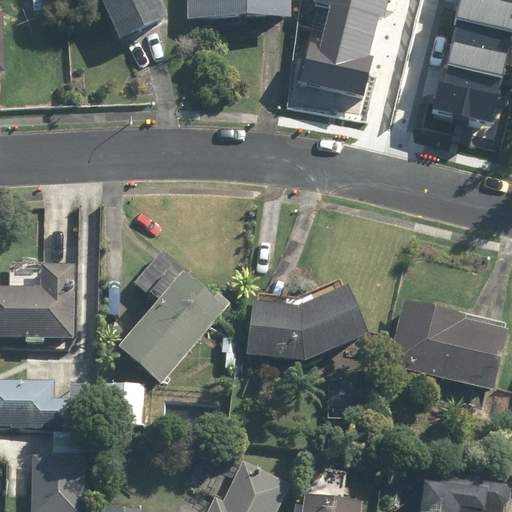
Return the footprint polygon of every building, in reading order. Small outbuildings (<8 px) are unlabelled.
[(88,0),(112,55),(161,34),(146,0),(88,0)] [(285,0),(180,0),(180,29),(284,33),(285,0)] [(388,0),(314,0),(314,1),(330,5),(326,25),(374,36),(379,16),(384,17),(388,0)] [(511,0),(463,0),(459,21),(511,33),(511,0)] [(511,33),(459,21),(448,68),(502,80),(511,35),(511,33)] [(374,36),(326,25),(321,45),(310,42),(301,81),(364,96),(374,56),(370,55),(374,36)] [(439,81),(432,110),(492,123),(502,80),(448,68),(445,83),(439,81)] [(202,307),(181,287),(187,280),(162,257),(131,291),(151,309),(110,354),(152,392),(222,317),(206,302),(202,307)] [(0,343),(68,346),(72,267),(8,264),(6,294),(0,293),(0,343)] [(246,311),(238,361),(298,370),(362,341),(340,293),(287,317),(246,311)] [(434,318),(397,308),(380,368),(486,398),(506,329),(437,309),(434,318)] [(231,373),(234,345),(216,343),(213,371),(231,373)] [(97,363),(66,362),(64,404),(51,403),(52,386),(0,383),(0,431),(87,436),(88,400),(95,400),(97,363)] [(141,388),(101,388),(102,433),(142,432),(141,388)] [(272,511),(283,490),(217,459),(200,494),(219,502),(215,511),(205,507),(202,511),(272,511)] [(79,511),(82,464),(29,461),(26,511),(79,511)] [(496,511),(499,490),(419,480),(414,511),(496,511)] [(355,511),(357,506),(300,498),(298,511),(355,511)]
